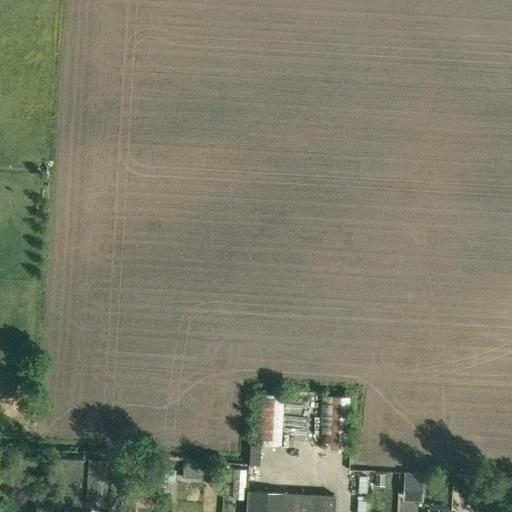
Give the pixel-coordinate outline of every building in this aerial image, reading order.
[(284,394),(254,392),(251,444),(281,446),(284,394)] [(320,395),(318,448),(347,449),(350,397),(320,395)] [(250,445),(249,465),(259,466),(260,445),(250,445)] [(51,504),(78,504),(79,458),(52,458),(51,504)] [(88,459),(84,506),(105,508),(109,460),(88,459)] [(177,464),(178,477),(197,476),(196,463),(177,464)] [(143,466),(142,476),(141,492),(157,494),(158,494),(159,477),(160,468),(143,466)] [(399,470),(395,499),(415,502),(420,473),(399,470)] [(457,475),(456,491),(476,492),(477,476),(457,475)] [(122,486),(121,500),(119,511),(134,511),(136,501),(137,487),(122,486)] [(269,491),(247,490),(245,511),(333,511),(334,495),(269,491)]
